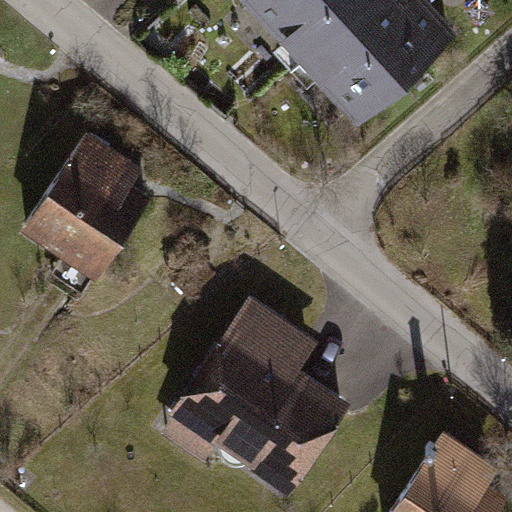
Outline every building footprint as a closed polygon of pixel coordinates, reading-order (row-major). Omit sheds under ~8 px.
[(258,0),(307,53),(364,0),(258,0)] [(448,32),(419,0),(364,0),(307,53),(361,112),(448,32)] [(87,133),(27,221),(99,269),(147,197),(123,181),(133,164),(87,133)] [(191,290),(213,270),(193,246),(182,257),(191,268),(180,279),(191,290)] [(253,299),(188,394),(229,422),(222,433),(290,479),(343,403),(317,385),(305,387),(292,378),(291,367),(289,366),(308,337),(253,299)] [(432,450),(390,511),(493,511),(504,497),(479,480),(490,464),(444,433),(437,443),(432,440),(428,446),(432,450)]
